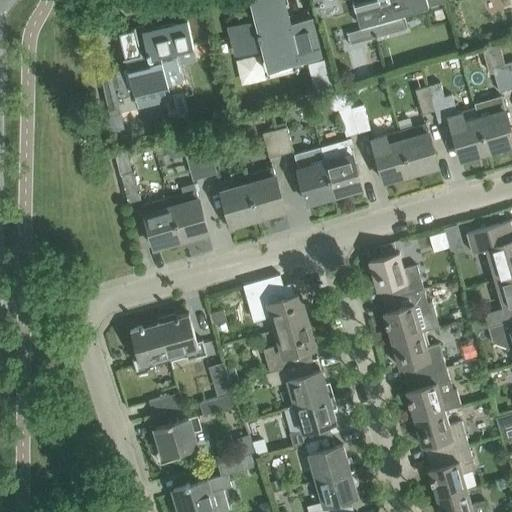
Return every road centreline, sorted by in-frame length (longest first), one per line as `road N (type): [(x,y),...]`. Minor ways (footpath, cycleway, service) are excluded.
road 1 (residential): [(138,511),(86,341),(92,306),(325,238)]
road 2 (residential): [(403,511),(325,238)]
road 3 (residential): [(325,238),(511,185)]
